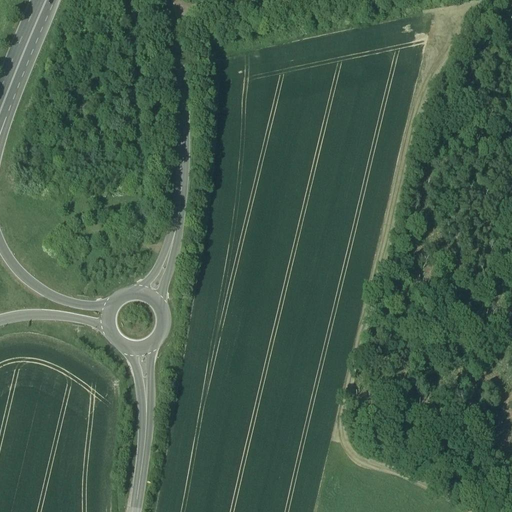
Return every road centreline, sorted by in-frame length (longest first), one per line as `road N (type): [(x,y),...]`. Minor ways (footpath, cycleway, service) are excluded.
road 1 (unclassified): [(165,0),(182,168),(170,253),(152,298)]
road 2 (unclassified): [(142,349),(146,427),(134,511)]
road 3 (track): [(168,11),(309,0)]
road 4 (trunk): [(110,309),(39,291),(0,246)]
